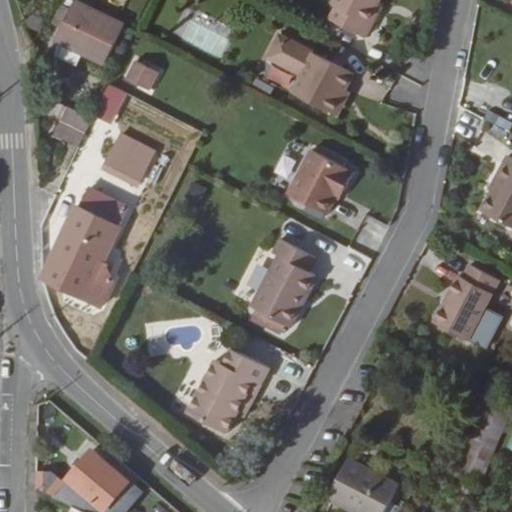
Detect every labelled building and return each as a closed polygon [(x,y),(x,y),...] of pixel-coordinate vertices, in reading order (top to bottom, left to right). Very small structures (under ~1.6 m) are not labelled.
[(59,21),(64,23),(58,37),(106,59),(124,21),(80,0),(75,0),(72,7),(64,2),(59,13),(61,15),(59,21)] [(380,0),(335,0),(335,1),(339,3),(333,15),(368,34),(375,21),(371,18),(380,1),(380,0)] [(384,3),(380,1),(371,18),(375,21),(384,3)] [(84,49),(61,38),(59,53),(78,62),(84,49)] [(356,71),(316,49),(295,89),(335,111),(348,87),(356,71)] [(122,81),(148,93),(158,71),(132,59),(122,81)] [(353,89),(348,87),(335,111),(339,113),(353,89)] [(81,147),(87,134),(95,117),(71,106),(56,135),(81,147)] [(142,176),(148,164),(115,147),(109,160),(142,176)] [(358,170),(315,148),(292,192),(331,212),(340,195),(345,187),(348,188),(358,170)] [(511,153),(510,152),(496,181),(497,181),(484,208),(511,221),(511,153)] [(196,179),(189,192),(200,198),(207,185),(196,179)] [(348,188),(345,187),(340,195),(344,197),(348,188)] [(87,297),(97,274),(121,222),(80,203),(47,278),(87,297)] [(320,257),(284,238),(277,251),(282,254),(255,305),(295,326),(306,304),(302,303),(318,273),(313,270),(320,257)] [(504,279),(469,262),(463,275),(467,277),(443,324),(472,339),(497,292),(504,279)] [(318,273),(302,303),(306,304),(321,274),(318,273)] [(104,305),(115,282),(97,274),(87,297),(104,305)] [(219,358),(191,411),(232,433),(242,413),(251,398),(255,400),(273,367),(235,346),(227,362),(219,358)] [(511,411),(511,405),(490,396),(456,475),(480,485),(511,411)] [(255,400),(251,398),(242,413),(247,416),(255,400)] [(132,479),(96,449),(72,477),(93,495),(88,500),(96,507),(101,501),(108,507),(132,479)] [(360,511),(387,511),(402,483),(352,457),(332,497),(360,511)] [(63,478),(48,469),(40,485),(56,493),(63,478)] [(85,511),(87,508),(76,502),(70,511),(85,511)]
